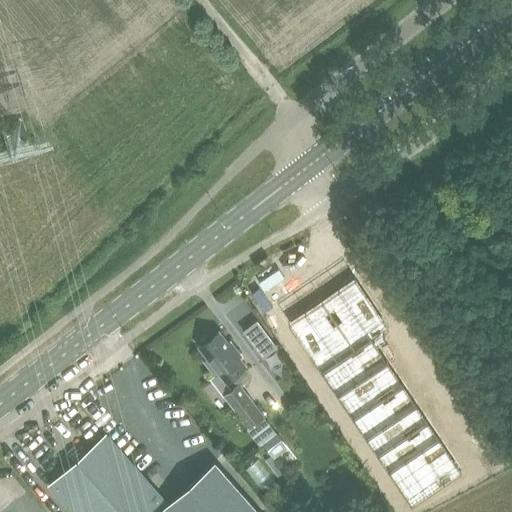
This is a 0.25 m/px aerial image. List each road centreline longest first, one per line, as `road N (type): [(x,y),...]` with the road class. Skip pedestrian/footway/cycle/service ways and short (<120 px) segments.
road 1 (primary): [(0,406),(183,262)]
road 2 (tertiary): [(176,56),(81,33),(0,50)]
road 3 (primary): [(511,11),(375,86)]
road 4 (primary): [(294,154),(183,262)]
road 5 (primary): [(183,262),(314,182)]
road 6 (primary): [(400,111),(511,11)]
road 7 (tertiary): [(309,95),(176,56)]
road 8 (tertiary): [(176,56),(293,125)]
